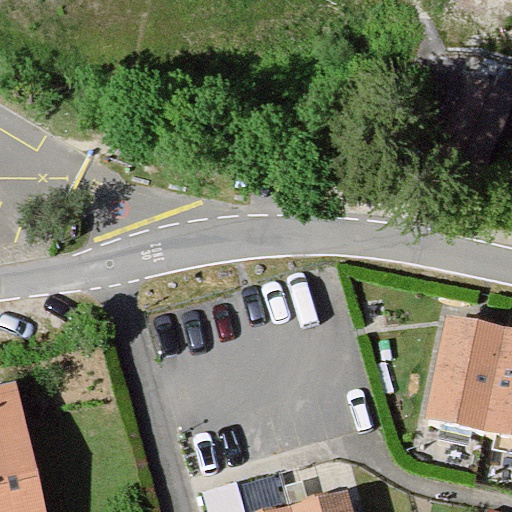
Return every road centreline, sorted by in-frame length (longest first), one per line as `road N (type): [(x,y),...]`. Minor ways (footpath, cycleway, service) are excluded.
road 1 (residential): [(110,267),(260,242),(356,241),(511,266)]
road 2 (residential): [(180,511),(110,267)]
